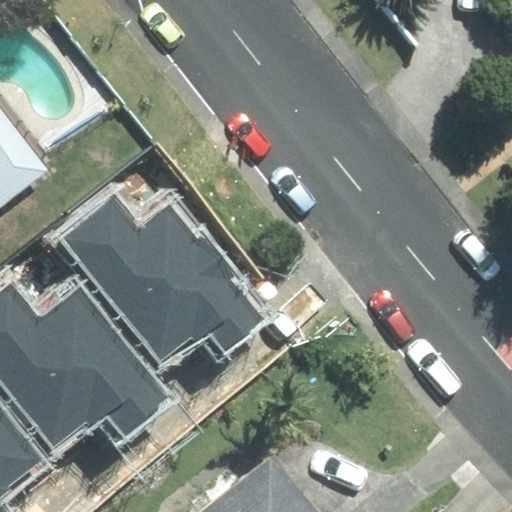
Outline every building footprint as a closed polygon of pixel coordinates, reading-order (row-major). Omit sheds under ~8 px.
[(0,201),(40,170),(0,119),(0,201)] [(138,226),(114,196),(62,238),(161,359),(194,332),(217,361),(269,319),(171,199),(138,226)] [(41,320),(11,282),(0,290),(0,376),(58,447),(95,417),(119,445),(174,401),(82,287),(41,320)] [(0,406),(0,511),(7,511),(0,503),(0,497),(44,463),(0,406)] [(282,511),(243,464),(185,511),(282,511)]
